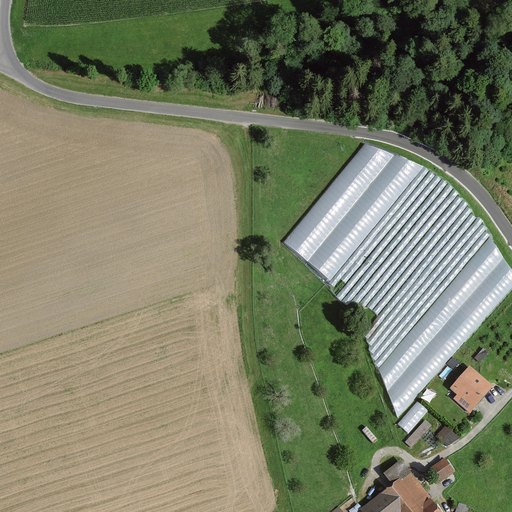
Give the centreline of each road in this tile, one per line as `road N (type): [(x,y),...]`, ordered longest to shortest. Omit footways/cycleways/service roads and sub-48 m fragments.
road 1 (residential): [(10,64),(59,95),(107,105),(393,139),(458,172),(511,237)]
road 2 (track): [(449,511),(429,481),(428,463),(483,426),(511,394)]
